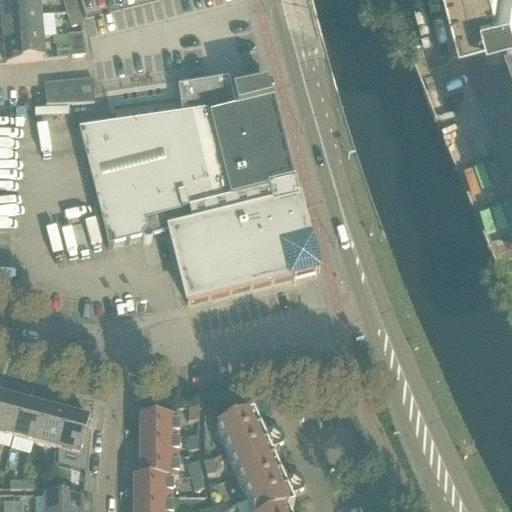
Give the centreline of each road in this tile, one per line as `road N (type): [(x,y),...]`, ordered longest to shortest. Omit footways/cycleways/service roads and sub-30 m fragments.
road 1 (tertiary): [(313,119),(388,361),(457,511)]
road 2 (residential): [(106,511),(113,392),(101,367),(87,354),(0,336)]
road 3 (tertiary): [(313,119),(282,0)]
